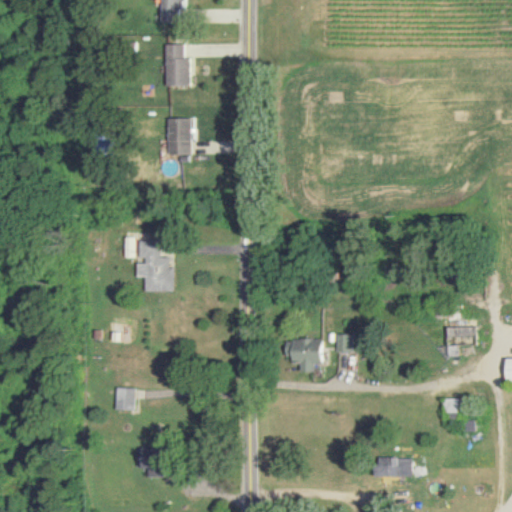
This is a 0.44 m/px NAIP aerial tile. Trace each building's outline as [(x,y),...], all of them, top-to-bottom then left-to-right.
[(167,0),(167,22),(187,22),(187,0),(167,0)] [(194,85),(193,58),(188,58),(188,44),(169,45),(170,86),(194,85)] [(194,155),(195,118),(171,118),(171,155),(194,155)] [(98,161),(112,161),(113,135),(99,134),(98,161)] [(149,292),(177,291),(176,257),(165,257),(165,238),(142,239),(143,261),(140,261),(141,277),(149,277),(149,292)] [(328,364),(329,341),(295,339),(294,364),(306,364),(305,372),(319,373),(319,363),(328,364)] [(119,410),(138,410),(138,389),(120,388),(119,410)] [(156,476),(170,466),(161,453),(158,456),(155,452),(144,460),(156,476)] [(377,477),(413,476),(413,458),(387,459),(387,465),(377,465),(377,477)]
